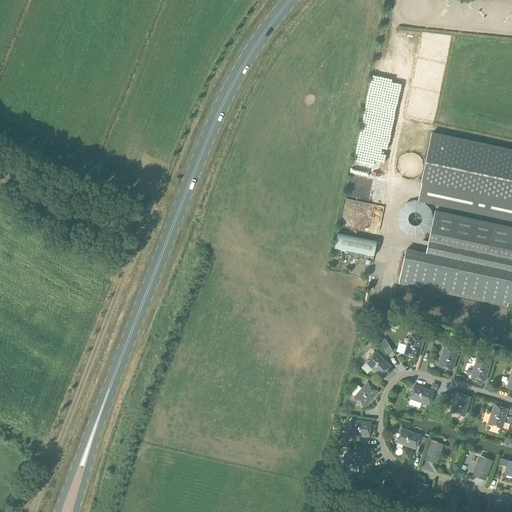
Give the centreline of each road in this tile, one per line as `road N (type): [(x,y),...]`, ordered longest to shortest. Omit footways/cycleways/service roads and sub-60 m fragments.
road 1 (primary): [(92,432),(227,92),(290,0)]
road 2 (track): [(155,200),(31,511)]
